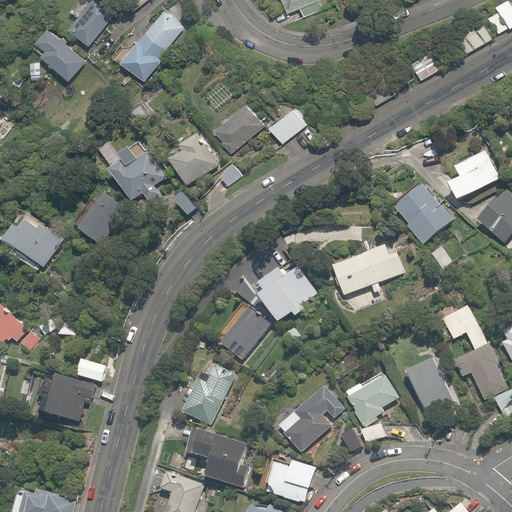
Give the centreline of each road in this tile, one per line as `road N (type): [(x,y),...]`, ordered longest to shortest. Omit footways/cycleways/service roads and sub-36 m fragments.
road 1 (tertiary): [(511,56),(219,226),(194,253),(153,317),(105,511)]
road 2 (residential): [(228,0),(264,43),(297,51),(412,22),(459,0)]
road 3 (residential): [(324,511),(362,473),(399,459),(443,463),(481,479)]
